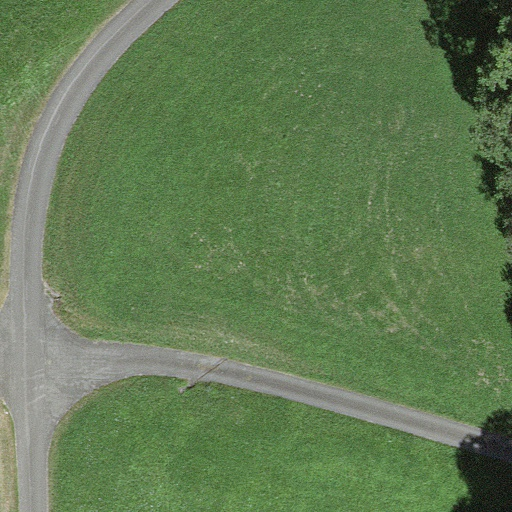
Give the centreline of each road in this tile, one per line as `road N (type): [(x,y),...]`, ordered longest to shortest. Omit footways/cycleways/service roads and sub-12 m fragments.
road 1 (unclassified): [(147,0),(73,73),(27,174),(19,361),(31,511)]
road 2 (track): [(0,359),(173,370),(511,448)]
